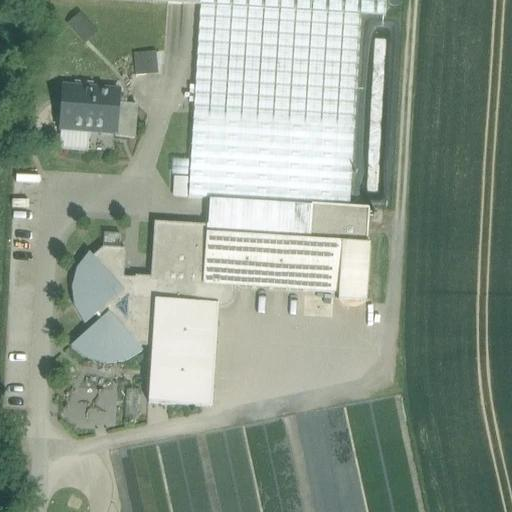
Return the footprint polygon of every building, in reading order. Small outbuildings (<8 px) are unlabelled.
[(385,0),(200,0),(200,6),(361,15),(361,17),(385,18),(385,0)] [(361,15),(200,6),(200,7),(188,198),(210,200),(349,208),(361,17),(361,15)] [(82,15),(67,28),(83,47),(98,34),(82,15)] [(156,53),(133,55),(135,77),(158,75),(156,53)] [(119,93),(63,89),(60,130),(61,130),(60,150),(87,152),(88,133),(115,135),(115,139),(134,141),(137,107),(118,106),(119,93)] [(349,208),(210,200),(208,227),(203,287),(234,289),(339,295),(338,302),(366,304),(369,246),(367,246),(369,210),(349,208)] [(208,227),(154,224),(151,279),(135,278),(135,280),(123,279),(125,250),(103,249),(93,258),(90,254),(89,254),(77,270),(72,289),(74,308),(84,325),(85,326),(94,318),(96,316),(100,322),(71,348),(87,360),(106,365),(125,363),(142,353),(142,352),(139,348),(141,347),(152,348),(148,404),(211,408),(218,308),(226,308),(233,301),(234,289),(203,287),(208,227)]
